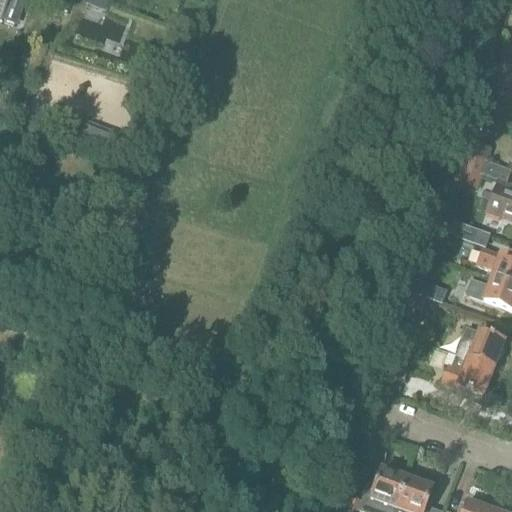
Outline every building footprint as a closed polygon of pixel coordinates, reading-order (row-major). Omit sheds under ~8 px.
[(0,0),(0,22),(1,23),(9,0),(0,0)] [(511,73),(497,68),(493,80),(511,86),(511,73)] [(488,91),(510,99),(511,92),(511,86),(493,80),(488,91)] [(490,152),(468,144),(463,157),(485,165),(490,152)] [(459,168),(481,176),(485,165),(463,157),(459,168)] [(380,229),(394,191),(372,183),(358,220),(380,229)] [(511,188),(496,183),(485,214),(511,224),(511,188)] [(436,233),(458,241),(462,230),(440,222),(436,233)] [(476,268),(493,275),(490,282),(511,290),(511,263),(481,252),(476,268)] [(487,290),(470,284),(464,300),(511,317),(511,314),(511,290),(490,282),(487,290)] [(413,296),(434,304),(438,292),(417,284),(413,296)] [(433,306),(412,298),(408,309),(429,317),(433,306)] [(477,336),(465,331),(455,359),(491,373),(496,359),(498,360),(503,349),(500,348),(502,345),(477,335),(477,336)] [(447,367),(440,386),(480,401),(481,398),(484,399),(488,387),(485,386),(491,373),(455,359),(451,369),(447,367)] [(382,377),(403,385),(407,374),(386,366),(382,377)] [(361,506),(330,495),(323,511),(395,511),(396,511),(406,484),(380,474),(374,491),(367,489),(361,506)] [(406,484),(396,511),(395,511),(428,511),(434,496),(431,495),(431,493),(406,484)] [(247,485),(237,511),(261,511),(269,493),(247,485)]
